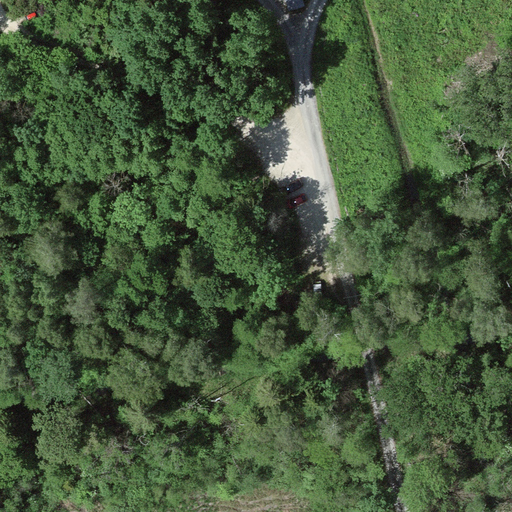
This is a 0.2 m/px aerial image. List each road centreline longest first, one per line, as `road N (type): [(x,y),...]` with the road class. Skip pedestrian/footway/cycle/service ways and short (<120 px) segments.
road 1 (residential): [(403,511),(317,157),(300,50)]
road 2 (track): [(317,157),(25,35),(0,17)]
